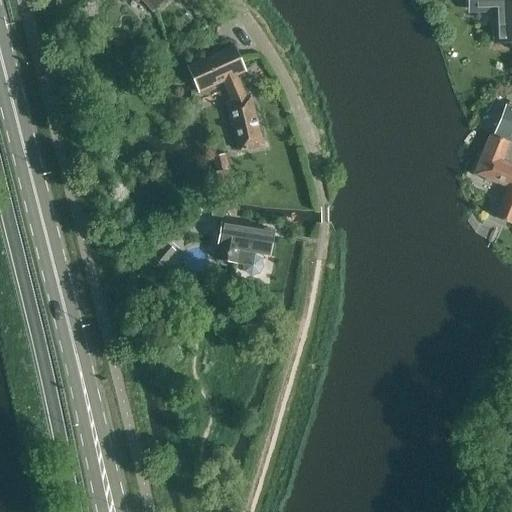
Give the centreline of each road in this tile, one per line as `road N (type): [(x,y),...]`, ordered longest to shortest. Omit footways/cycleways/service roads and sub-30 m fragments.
road 1 (primary): [(113,511),(0,56)]
road 2 (residential): [(323,214),(298,95),(263,23),(241,0)]
